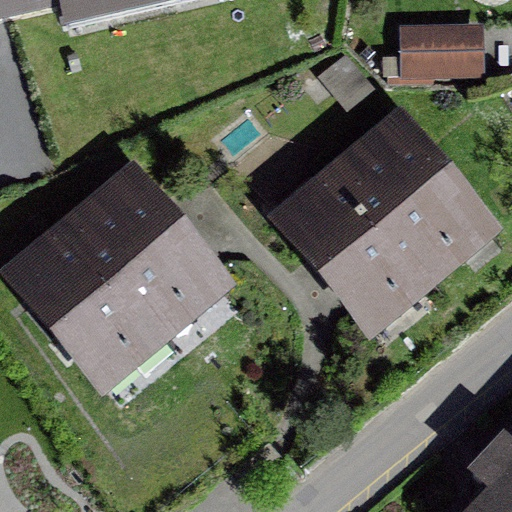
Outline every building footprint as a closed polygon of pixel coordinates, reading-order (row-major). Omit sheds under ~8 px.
[(0,0),(0,16),(70,0),(0,0)] [(408,77),(469,77),(469,31),(407,32),(408,77)] [(399,126),(282,223),(366,324),(394,301),(399,308),(461,257),(455,250),(483,227),(399,126)] [(193,313),(188,306),(215,283),(131,181),(14,278),(98,380),(126,357),(131,364),(193,313)] [(511,511),(511,446),(507,442),(473,478),(489,493),(471,511),(511,511)]
